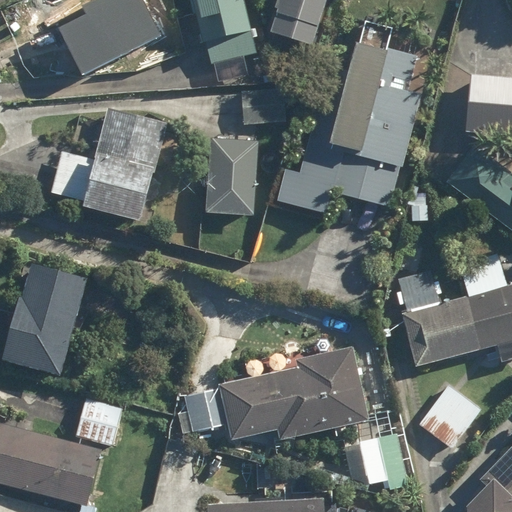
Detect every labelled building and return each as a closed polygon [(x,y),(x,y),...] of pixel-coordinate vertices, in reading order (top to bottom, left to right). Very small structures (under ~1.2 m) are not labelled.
[(151,44),(131,0),(89,0),(71,8),(76,19),(49,32),(71,80),(151,44)] [(234,0),(184,0),(203,67),(249,54),(234,0)] [(309,49),(323,0),(274,0),(264,35),(309,49)] [(342,47),(327,103),(315,100),(294,176),(280,172),(270,206),(323,220),(329,198),(385,213),(417,95),(406,92),(415,59),(385,51),(390,30),(358,21),(350,49),(342,47)] [(511,80),(463,77),(459,138),(511,141),(511,80)] [(281,90),(237,93),(240,129),(284,126),(281,90)] [(161,130),(101,113),(89,159),(59,151),(46,202),(136,226),(161,130)] [(254,144),(205,140),(199,218),(248,222),(254,144)] [(511,175),(470,145),(441,185),(511,236),(511,175)] [(460,214),(446,198),(428,213),(442,229),(460,214)] [(511,287),(505,289),(496,257),(450,270),(459,302),(437,308),(428,273),(391,283),(401,318),(395,319),(410,373),(489,351),(494,367),(511,362),(511,287)] [(0,365),(48,382),(80,288),(25,270),(0,344),(0,365)] [(292,370),(183,395),(191,433),(221,426),(225,445),(272,435),(274,444),(365,423),(348,349),(290,362),(292,370)] [(479,412),(445,385),(410,428),(444,455),(479,412)] [(81,407),(72,438),(110,449),(120,418),(81,407)] [(0,425),(0,488),(80,511),(97,453),(0,425)] [(383,493),(407,489),(399,436),(355,443),(362,486),(381,483),(383,493)] [(478,487),(456,511),(511,511),(511,439),(474,483),(478,487)] [(315,511),(315,503),(197,510),(197,511),(315,511)]
